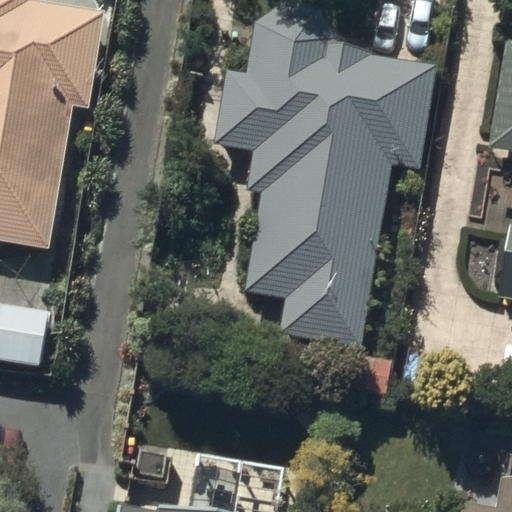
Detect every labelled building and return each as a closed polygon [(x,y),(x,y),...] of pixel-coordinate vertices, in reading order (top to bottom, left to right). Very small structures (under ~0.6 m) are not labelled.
[(35,4),(6,0),(0,0),(0,257),(52,267),(77,125),(90,127),(107,28),(33,15),(35,4)] [(242,209),(255,212),(238,313),(279,319),(274,351),(360,365),(389,185),(415,189),(432,83),(336,67),(338,52),(317,30),(278,22),(253,43),(245,90),(224,86),(211,164),(248,170),(242,209)] [(511,59),(505,59),(487,164),(511,168),(511,241),(510,241),(507,260),(498,259),(491,304),(495,305),(494,312),(511,314),(511,59)] [(53,320),(0,311),(0,369),(45,376),(53,320)] [(511,511),(511,492),(502,491),(497,511),(461,511),(511,511)]
